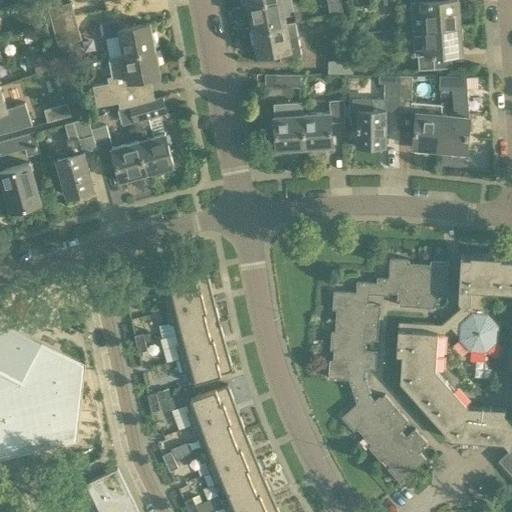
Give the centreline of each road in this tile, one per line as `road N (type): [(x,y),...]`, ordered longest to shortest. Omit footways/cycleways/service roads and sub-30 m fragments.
road 1 (residential): [(341,511),(288,418),(242,214)]
road 2 (residential): [(511,220),(394,205),(242,214)]
road 3 (residential): [(242,214),(0,275)]
road 4 (residential): [(242,214),(199,0)]
